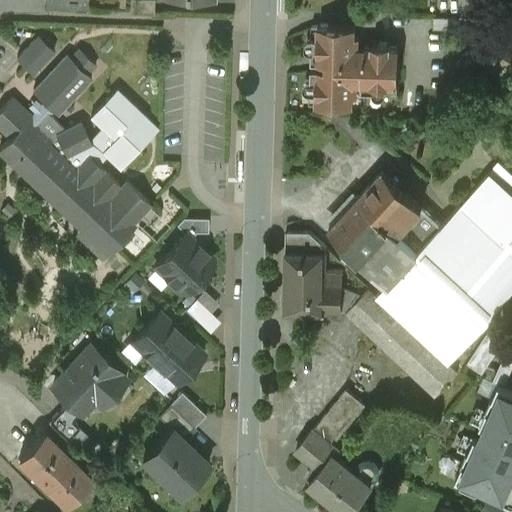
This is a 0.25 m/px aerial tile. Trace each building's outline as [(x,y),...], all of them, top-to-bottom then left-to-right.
[(456,16),(433,15),(433,28),(456,28),(456,16)] [(354,24),(318,23),(318,47),(312,47),(311,59),(320,59),(320,65),(311,65),(311,77),(317,77),(316,101),(352,102),(352,92),(356,93),(357,77),(362,77),(361,87),(373,88),(374,82),(397,82),(398,46),(389,46),(389,42),(372,41),(372,45),(363,45),(362,49),(358,49),(358,34),(354,34),(354,24)] [(38,33),(16,56),(33,72),(55,49),(38,33)] [(0,125),(10,135),(0,146),(0,150),(10,162),(12,160),(81,226),(82,226),(88,232),(84,236),(103,255),(133,223),(132,222),(151,202),(125,178),(120,183),(88,152),(86,154),(79,147),(91,141),(80,119),(64,127),(49,113),(53,108),(57,112),(91,76),(87,73),(95,64),(78,48),(70,57),(66,53),(33,89),(45,100),(31,115),(11,96),(0,108),(0,125)] [(116,85),(89,113),(105,128),(93,141),(119,166),(158,125),(116,85)] [(511,101),(501,105),(505,120),(511,118),(511,101)] [(383,168),(329,225),(388,280),(441,224),(421,205),(422,204),(383,168)] [(388,280),(378,291),(409,320),(408,321),(448,359),(511,286),(511,195),(488,174),(464,199),(388,280)] [(199,216),(183,215),(176,223),(185,231),(186,230),(191,235),(196,230),(208,230),(208,216),(199,216)] [(326,244),(310,229),(286,229),(285,308),(341,309),(341,281),(342,281),(342,268),(325,267),(325,254),(326,254),(326,244)] [(191,235),(186,230),(185,231),(170,247),(199,274),(213,260),(212,255),(191,235)] [(199,274),(170,247),(154,264),(181,289),(186,288),(199,274)] [(458,369),(369,286),(346,310),(435,393),(458,369)] [(214,309),(221,301),(206,287),(188,307),(213,329),(223,317),(214,309)] [(159,310),(132,339),(142,348),(142,353),(152,362),(181,330),(159,310)] [(181,330),(152,362),(162,371),(166,371),(176,380),(203,350),(181,330)] [(482,373),(502,343),(487,333),(467,363),(482,373)] [(89,342),(51,384),(66,398),(59,407),(71,418),(100,388),(107,395),(124,377),(117,370),(118,369),(116,367),(115,368),(99,354),(100,353),(89,342)] [(499,383),(504,385),(511,367),(511,356),(506,353),(493,381),(499,383)] [(511,389),(504,385),(499,383),(456,477),(511,502),(511,389)] [(346,386),(313,427),(330,440),(335,434),(338,437),(366,402),(346,386)] [(205,413),(181,389),(170,401),(194,424),(205,413)] [(194,424),(170,401),(158,414),(171,427),(172,426),(183,436),(194,424)] [(71,418),(59,407),(47,419),(66,437),(78,425),(71,418)] [(171,427),(142,457),(179,492),(208,461),(183,436),(172,426),(171,427)] [(313,427),(296,448),(320,467),(309,481),(348,511),(371,483),(333,453),(338,447),(313,427)] [(92,477),(45,431),(20,457),(68,503),(92,477)]
